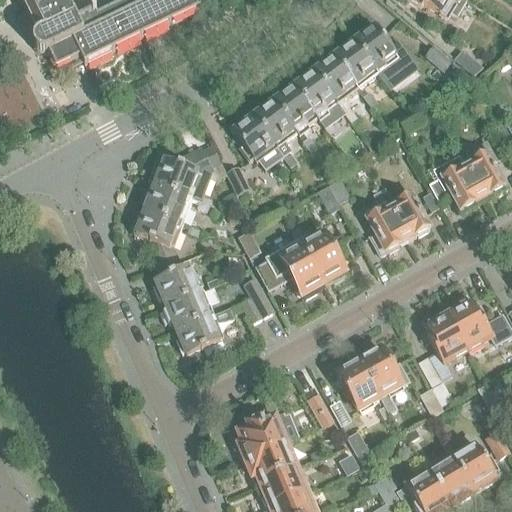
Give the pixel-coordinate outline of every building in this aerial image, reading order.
[(210,0),(137,0),(96,20),(94,15),(75,24),(63,0),(19,0),(38,39),(36,41),(34,45),(33,49),(34,53),(37,56),(40,58),(44,59),(48,58),(56,74),(68,68),(68,70),(71,69),(70,67),(80,62),(84,70),(198,15),(195,7),(210,0)] [(464,5),(457,1),(456,0),(407,0),(409,0),(406,4),(419,12),(420,10),(443,24),(447,16),(455,21),(464,5)] [(397,65),(374,34),(375,33),(372,28),(359,37),(360,42),(354,47),(350,45),(374,77),(377,80),(397,65)] [(374,77),(350,45),(350,44),(339,52),(340,57),(334,62),(332,61),(354,92),(357,95),(366,88),(377,80),(374,77)] [(453,66),(434,50),(425,61),(444,77),(453,66)] [(483,72),(462,54),(454,64),(473,81),(483,72)] [(346,103),(357,95),(354,92),(332,61),(330,60),(319,67),(320,72),(314,77),(311,75),(334,107),(337,110),(338,109),(343,116),(343,117),(351,128),(359,123),(345,104),(346,103)] [(324,115),(334,107),(311,75),(310,74),(299,82),(300,87),(294,91),(293,91),(311,118),(314,122),(316,125),(326,118),(324,115)] [(398,93),(390,82),(383,87),(391,98),(398,93)] [(311,118),(293,91),(290,89),(279,97),(280,101),(274,106),(273,106),(294,136),(296,139),(306,132),(304,129),(314,122),(311,118)] [(464,103),(469,97),(464,91),(458,97),(464,103)] [(378,108),(369,97),(363,102),(372,113),(378,108)] [(294,136),(273,106),(270,104),(259,112),(260,117),(253,122),(292,173),(297,169),(289,157),(290,157),(281,145),(288,140),(294,136)] [(292,173),(253,122),(246,127),(241,125),(230,134),(233,138),(243,152),(239,155),(249,168),(253,165),(254,167),(268,156),(277,168),(278,167),(286,178),(292,173)] [(337,138),(329,127),(328,127),(323,131),(331,143),(337,138)] [(317,153),(311,145),(309,142),(303,147),(311,158),(317,153)] [(506,159),(498,145),(492,149),(499,163),(506,159)] [(504,192),(492,170),(498,166),(487,146),(467,158),(469,162),(462,166),(484,203),(504,192)] [(202,201),(212,177),(210,174),(221,169),(212,151),(201,156),(200,154),(181,163),(178,171),(164,165),(163,168),(160,167),(154,181),(157,182),(154,190),(191,204),(199,207),(209,211),(212,205),(202,201)] [(484,203),(462,166),(458,160),(433,174),(439,185),(430,189),(440,208),(449,202),(446,196),(449,194),(461,216),(484,203)] [(250,197),(239,173),(226,179),(237,203),(250,197)] [(353,203),(342,183),(330,191),(341,210),(353,203)] [(145,215),(181,230),(191,204),(154,190),(151,199),(148,197),(143,211),(146,212),(145,215)] [(341,210),(330,191),(319,198),(331,220),(343,213),(341,210)] [(429,234),(408,195),(392,204),(385,193),(379,196),(407,246),(417,241),(417,242),(429,236),(428,235),(429,234)] [(241,212),(237,203),(234,196),(222,202),(229,218),(241,212)] [(407,246),(379,196),(372,200),(380,213),(366,221),(375,238),(369,242),(380,261),(387,257),(388,259),(399,252),(398,251),(407,246)] [(437,213),(429,199),(423,202),(431,217),(437,213)] [(207,217),(209,211),(199,207),(197,213),(207,217)] [(173,252),(179,237),(181,230),(145,215),(142,223),(139,222),(133,236),(136,237),(135,240),(149,245),(146,253),(149,260),(168,252),(173,252)] [(247,223),(243,215),(235,219),(239,227),(247,223)] [(197,242),(200,236),(200,235),(190,231),(187,238),(197,242)] [(304,241),(299,232),(293,235),(298,244),(304,241)] [(337,265),(323,240),(311,247),(303,251),(311,267),(324,290),(331,286),(333,289),(346,282),(344,279),(345,278),(344,275),(345,272),(342,267),(337,265)] [(324,290),(311,267),(303,251),(299,245),(264,264),(266,267),(254,273),(268,298),(292,285),(295,290),(293,293),(297,299),(299,301),(302,302),(303,302),(305,305),(318,298),(316,294),(324,290)] [(198,298),(195,291),(199,289),(191,272),(188,274),(187,272),(182,274),(173,252),(168,252),(149,260),(159,285),(154,287),(155,290),(152,292),(158,305),(161,304),(165,312),(198,298)] [(220,289),(217,283),(207,287),(210,294),(220,289)] [(275,316),(255,283),(243,290),(250,304),(263,323),(275,316)] [(212,323),(212,321),(201,296),(198,298),(165,312),(166,315),(163,316),(169,330),(173,328),(177,338),(212,323)] [(505,322),(488,332),(481,320),(484,318),(480,312),(474,315),(467,302),(457,307),(461,313),(448,320),(470,358),(491,346),(496,355),(511,345),(511,342),(508,335),(511,333),(505,322)] [(262,324),(250,304),(220,318),(212,321),(212,323),(216,330),(223,327),(224,329),(234,325),(231,319),(243,315),(252,330),(262,324)] [(470,358),(448,320),(434,328),(431,322),(422,327),(428,337),(422,341),(429,353),(432,352),(436,359),(419,369),(432,393),(454,381),(448,370),(470,358)] [(219,346),(223,344),(216,330),(212,323),(177,338),(180,344),(176,346),(182,360),(185,358),(186,361),(188,360),(191,367),(204,361),(202,355),(220,348),(219,346)] [(399,368),(391,372),(389,369),(390,364),(387,358),(382,356),(381,355),(380,355),(378,352),(365,359),(367,363),(359,367),(381,406),(389,401),(402,394),(402,393),(411,388),(399,368)] [(381,406),(359,367),(351,371),(349,368),(336,375),(338,378),(337,379),(338,381),(337,384),(341,392),(346,394),(359,418),(381,406)] [(500,410),(488,389),(477,395),(490,417),(500,410)] [(444,417),(431,395),(420,401),(434,423),(444,417)] [(335,428),(322,406),(310,412),(322,435),(335,428)] [(389,420),(384,412),(379,415),(384,424),(389,421),(389,420)] [(263,427),(262,424),(247,430),(249,433),(238,438),(243,449),(239,450),(246,466),(285,449),(298,443),(288,421),(284,423),(282,419),(263,427)] [(371,458),(358,437),(347,444),(360,465),(371,458)] [(510,459),(497,438),(484,445),(497,467),(510,459)] [(455,456),(448,445),(442,448),(449,459),(455,456)] [(499,480),(490,466),(487,468),(477,453),(478,453),(476,448),(452,462),(474,498),(496,485),(495,483),(499,480)] [(296,475),(285,449),(246,466),(256,492),(296,475)] [(322,464),(317,455),(309,459),(313,468),(322,464)] [(432,469),(425,458),(419,462),(426,472),(432,469)] [(359,474),(351,460),(341,466),(349,480),(359,474)] [(474,498),(452,462),(429,476),(452,511),(474,498)] [(397,492),(383,470),(368,480),(374,488),(378,497),(381,503),(382,503),(385,509),(387,511),(398,505),(392,495),(397,492)] [(451,511),(452,511),(429,476),(426,472),(417,477),(419,481),(403,491),(404,493),(397,497),(405,511),(451,511)] [(272,511),(306,498),(296,475),(256,492),(264,511),(272,511)] [(378,497),(374,488),(365,492),(369,501),(378,497)] [(312,511),(306,498),(272,511),(312,511)]
